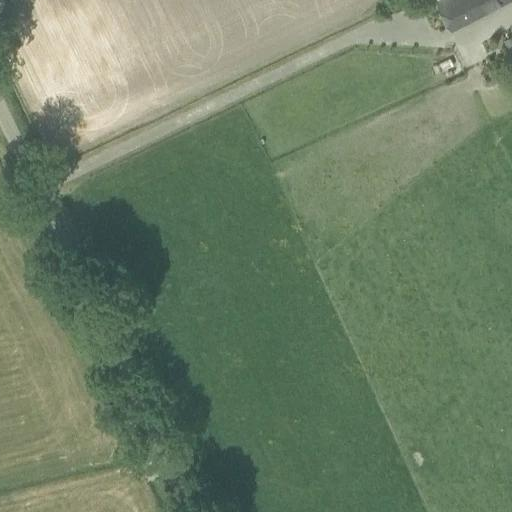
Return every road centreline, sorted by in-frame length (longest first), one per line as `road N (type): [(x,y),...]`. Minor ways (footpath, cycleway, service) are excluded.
road 1 (unclassified): [(188,511),(0,111)]
road 2 (unknown): [(40,197),(407,20)]
